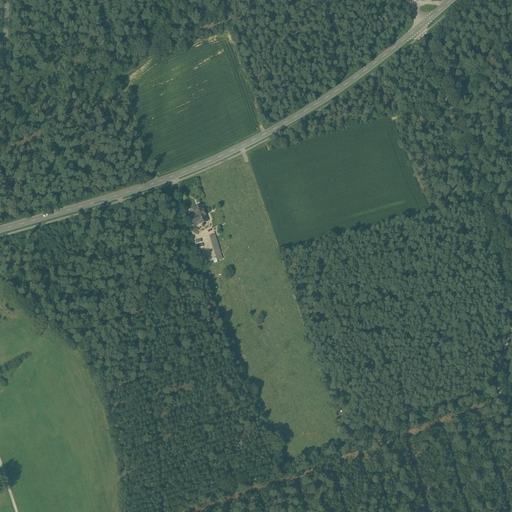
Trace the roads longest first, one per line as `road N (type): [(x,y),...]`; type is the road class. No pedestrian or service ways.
road 1 (tertiary): [(0,229),(236,149),(336,90),(450,0)]
road 2 (track): [(511,270),(409,0)]
